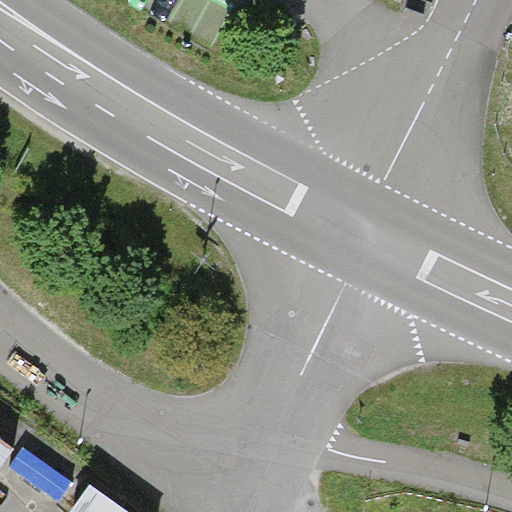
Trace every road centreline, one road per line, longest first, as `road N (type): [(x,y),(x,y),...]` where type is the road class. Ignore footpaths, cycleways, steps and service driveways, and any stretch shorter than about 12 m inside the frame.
road 1 (primary): [(0,21),(172,132),(511,294)]
road 2 (residential): [(0,340),(83,400),(266,443)]
road 3 (track): [(266,443),(333,444),(511,495)]
